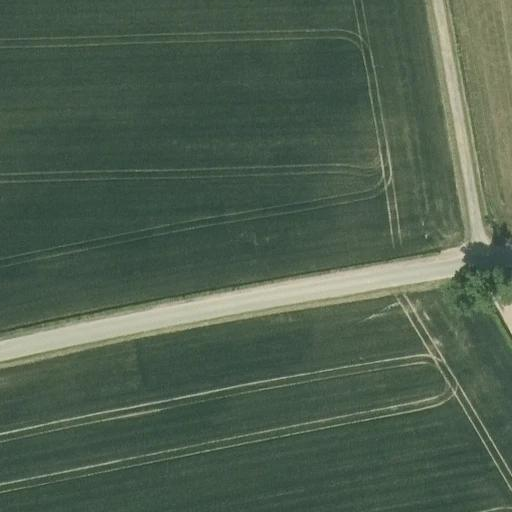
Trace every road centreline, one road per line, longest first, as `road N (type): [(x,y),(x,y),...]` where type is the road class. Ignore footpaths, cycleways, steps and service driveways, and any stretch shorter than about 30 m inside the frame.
road 1 (unclassified): [(0,354),(511,258)]
road 2 (unknown): [(438,0),(487,261)]
